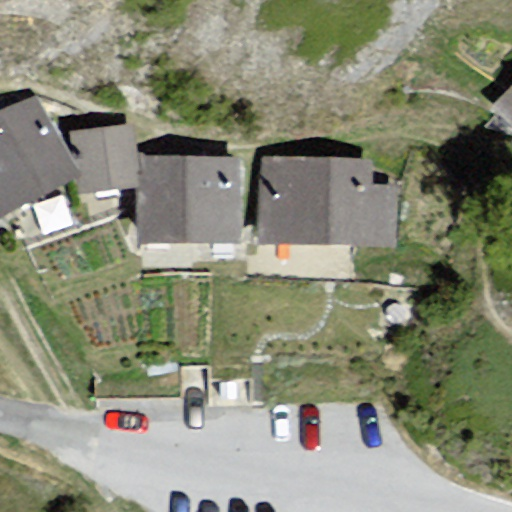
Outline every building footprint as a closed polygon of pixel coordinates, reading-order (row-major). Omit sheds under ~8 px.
[(511,73),(489,97),(511,118),(511,73)] [(32,93),(0,110),(0,215),(77,174),(32,93)] [(138,186),(132,125),(72,131),(77,174),(78,192),(138,186)] [(394,153),(260,150),(250,238),(384,242),(394,153)] [(241,243),(241,156),(140,156),(140,242),(241,243)]
